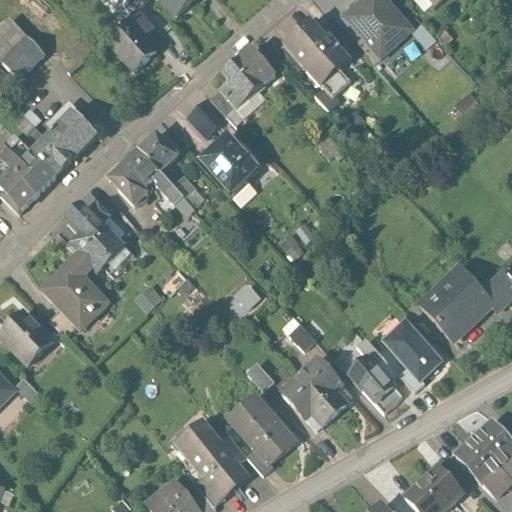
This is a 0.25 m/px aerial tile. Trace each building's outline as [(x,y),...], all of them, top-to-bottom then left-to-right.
[(199,0),(160,0),(177,20),(199,0)] [(451,0),(426,0),(438,12),(451,0)] [(412,36),(381,2),(351,29),(382,64),(412,36)] [(155,35),(140,19),(108,48),(136,78),(158,58),(145,44),(155,35)] [(311,27),(309,26),(282,51),(321,94),(351,66),(334,47),(331,49),(319,36),(325,31),(317,22),(311,27)] [(0,104),(15,90),(0,74),(0,69),(2,68),(20,86),(45,61),(11,25),(0,36),(0,104)] [(229,88),(220,96),(237,114),(275,82),(253,56),(223,81),(229,88)] [(237,114),(220,96),(210,106),(227,123),(237,114)] [(41,152),(34,159),(56,181),(95,143),(73,121),(49,145),(36,132),(28,139),(41,152)] [(139,157),(183,203),(185,206),(195,197),(183,183),(181,185),(173,176),(171,179),(166,173),(182,158),(171,145),(167,149),(158,139),(139,157)] [(260,177),(228,143),(200,169),(241,213),(256,198),(247,189),(260,177)] [(23,147),(3,167),(20,184),(2,202),(18,218),(56,181),(34,159),(23,147)] [(183,203),(139,157),(121,174),(129,183),(119,193),(135,210),(152,194),(151,193),(153,191),(150,188),(154,184),(159,190),(156,193),(164,201),(154,211),(164,221),(183,203)] [(20,184),(3,167),(0,169),(0,199),(2,202),(20,184)] [(81,257),(93,271),(97,275),(102,269),(104,271),(125,252),(108,235),(114,229),(98,213),(93,218),(85,210),(68,226),(80,238),(70,248),(81,257)] [(81,257),(43,295),(77,329),(92,314),(96,318),(108,306),(84,280),(93,271),(81,257)] [(422,311),(421,312),(454,349),(471,333),(468,330),(491,310),(481,299),(459,275),(458,277),(459,279),(423,312),(422,311)] [(481,299),(491,310),(500,319),(511,307),(511,289),(503,279),(481,299)] [(22,317),(0,338),(0,342),(26,369),(50,345),(22,317)] [(405,331),(385,350),(419,386),(440,367),(405,331)] [(342,369),(352,380),(368,365),(388,387),(396,379),(366,347),(342,369)] [(368,365),(352,380),(349,383),(374,410),(393,393),(388,387),(368,365)] [(300,382),(335,419),(346,409),(334,396),(341,390),(318,366),(300,382)] [(0,406),(12,395),(0,383),(2,382),(0,379),(0,406)] [(323,430),(335,419),(300,382),(282,399),(305,424),(311,418),(323,430)] [(294,449),(255,403),(229,425),(268,470),(294,449)] [(471,442),(511,486),(511,448),(489,424),(471,442)] [(230,466),(205,434),(181,453),(193,467),(194,466),(220,498),(245,478),(233,464),(230,466)] [(496,506),(511,491),(511,486),(471,442),(456,456),(459,459),(455,462),(496,506)] [(449,511),(462,500),(438,474),(405,504),(412,511),(449,511)] [(165,508),(159,511),(196,511),(176,487),(159,500),(165,508)]
